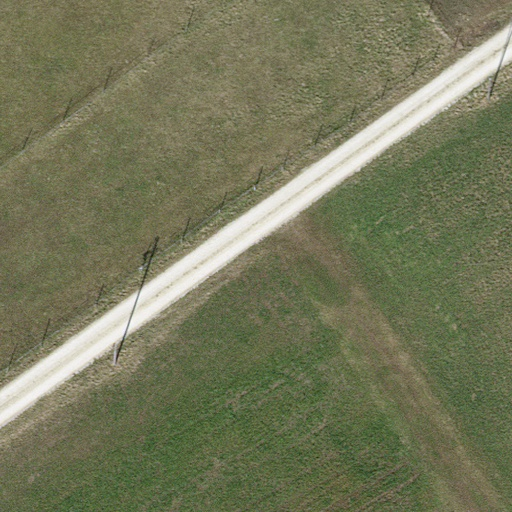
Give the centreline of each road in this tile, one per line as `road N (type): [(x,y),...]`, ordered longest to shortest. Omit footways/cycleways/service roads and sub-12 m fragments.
road 1 (track): [(511,43),(0,407)]
road 2 (track): [(285,204),(495,511)]
